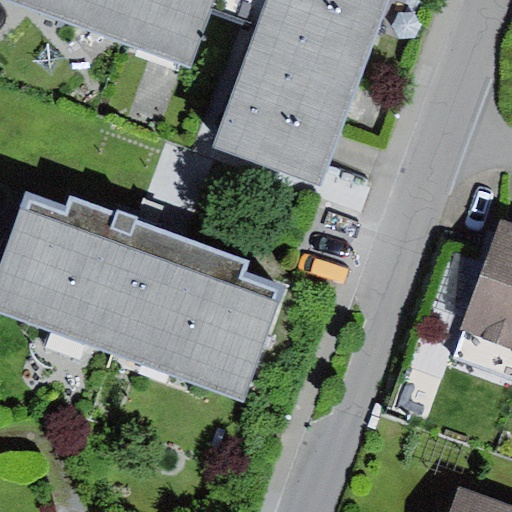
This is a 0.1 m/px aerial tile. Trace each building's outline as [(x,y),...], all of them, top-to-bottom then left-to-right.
[(11,0),(6,15),(193,82),(215,23),(252,36),(210,163),(326,205),(344,154),(399,0),(11,0)] [(65,217),(28,204),(0,279),(0,318),(246,408),(287,295),(244,279),(249,267),(182,242),(71,202),(65,217)] [(511,223),(502,220),(454,356),(511,376),(511,223)] [(461,245),(440,303),(459,310),(480,252),(461,245)] [(511,511),(460,495),(453,511),(511,511)]
